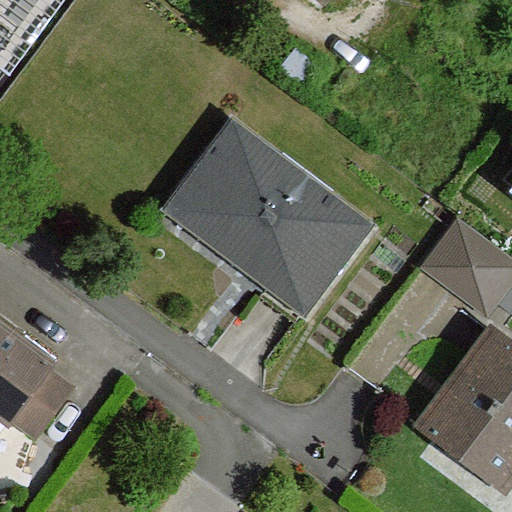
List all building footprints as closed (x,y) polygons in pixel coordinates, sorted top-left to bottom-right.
[(371,227),(234,125),(179,199),(279,274),(268,290),(303,316),(371,227)] [(511,244),(463,213),(431,264),(500,308),(511,288),(511,244)] [(52,366),(0,328),(0,414),(11,423),(14,419),(50,370),(52,366)] [(461,392),(431,434),(497,484),(511,464),(511,344),(496,332),(453,387),(461,392)] [(75,389),(50,370),(14,419),(39,437),(75,389)]
